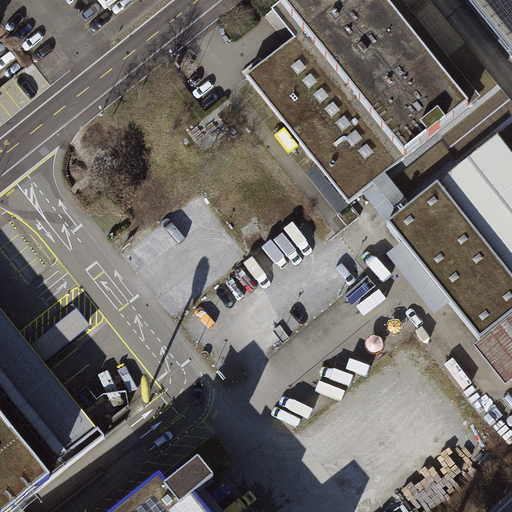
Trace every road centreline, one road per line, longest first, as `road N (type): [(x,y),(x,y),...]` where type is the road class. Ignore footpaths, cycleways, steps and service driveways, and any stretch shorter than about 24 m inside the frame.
road 1 (unclassified): [(192,398),(10,150)]
road 2 (unclassified): [(10,150),(200,0)]
road 3 (unknown): [(352,263),(192,398)]
road 4 (unknown): [(280,511),(438,408)]
road 5 (unclassified): [(59,511),(192,398)]
road 6 (unclassified): [(279,511),(192,398)]
